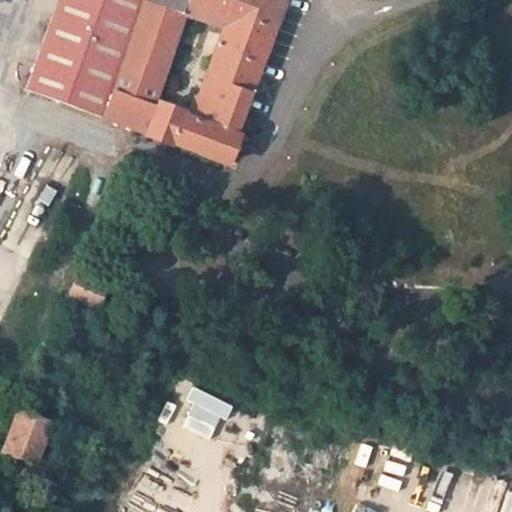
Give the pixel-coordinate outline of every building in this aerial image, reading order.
[(55,0),(25,88),(226,160),(282,0),(55,0)] [(112,302),(122,306),(127,295),(78,274),(60,312),(101,329),(112,302)] [(41,351),(12,411),(58,431),(86,372),(41,351)] [(9,462),(38,475),(58,431),(12,411),(0,437),(0,449),(12,455),(9,462)] [(403,491),(415,495),(424,465),(412,462),(403,491)] [(465,508),(477,475),(461,469),(449,503),(465,508)] [(362,478),(352,501),(359,504),(355,511),(375,511),(373,511),(383,487),(362,478)]
